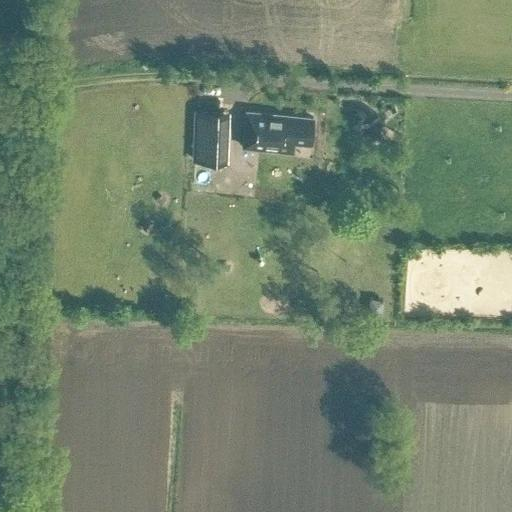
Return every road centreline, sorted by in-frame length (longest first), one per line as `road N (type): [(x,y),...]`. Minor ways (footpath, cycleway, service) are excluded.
road 1 (track): [(511,87),(197,69),(20,83)]
road 2 (track): [(20,83),(9,511)]
road 3 (track): [(511,255),(411,254),(389,241),(388,129)]
